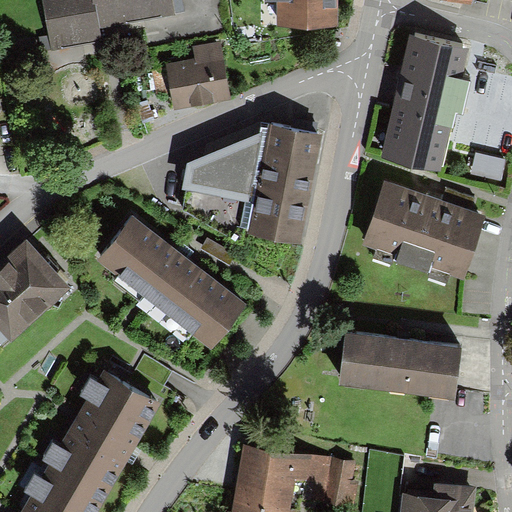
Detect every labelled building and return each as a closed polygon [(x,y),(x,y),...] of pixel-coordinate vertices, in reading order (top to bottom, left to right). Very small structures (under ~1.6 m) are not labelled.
[(169,13),(166,0),(41,0),(48,49),(96,42),(94,24),(169,13)] [(336,0),(278,0),(278,19),(336,20),(336,0)] [(470,46),(413,32),(383,150),(442,164),(456,108),(462,110),(470,78),(462,76),(470,46)] [(225,92),(216,35),(187,40),(189,50),(164,54),(171,100),(225,92)] [(263,134),(188,165),(185,189),(254,202),(247,232),(301,244),(323,134),(266,123),(263,134)] [(506,159),(477,152),(473,172),(501,179),(506,159)] [(388,179),(364,244),(377,248),(373,258),(392,265),(394,261),(429,273),(426,280),(447,287),(451,276),(464,280),(487,214),(388,179)] [(247,299),(133,211),(98,255),(213,343),(247,299)] [(0,346),(71,280),(30,236),(0,264),(0,346)] [(461,346),(347,333),(341,386),(456,399),(461,346)] [(155,395),(102,364),(96,373),(85,367),(75,384),(88,391),(74,414),(61,437),(49,431),(38,449),(50,456),(42,470),(29,463),(19,479),(31,486),(15,511),(86,511),(125,446),(155,395)] [(353,456),(239,440),(228,511),(292,511),(295,492),(347,500),(353,456)] [(433,498),(403,494),(401,511),(472,511),(475,488),(434,483),(433,498)]
